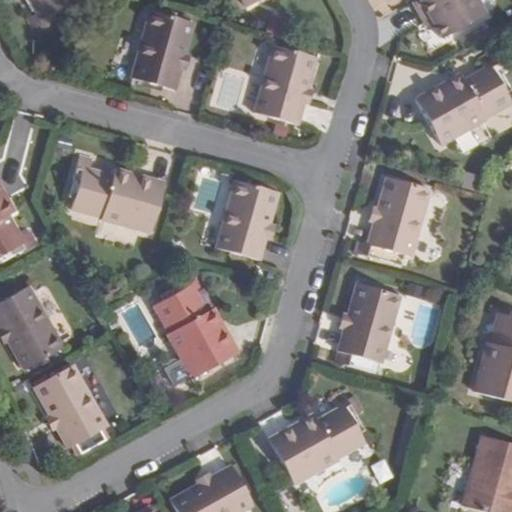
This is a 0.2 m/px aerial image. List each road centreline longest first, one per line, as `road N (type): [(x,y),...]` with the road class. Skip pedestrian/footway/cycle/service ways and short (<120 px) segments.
road 1 (residential): [(327,175),(279,363),(255,398),(46,511)]
road 2 (residential): [(327,175),(36,98),(0,68)]
road 3 (residential): [(350,0),(368,36),(327,175)]
